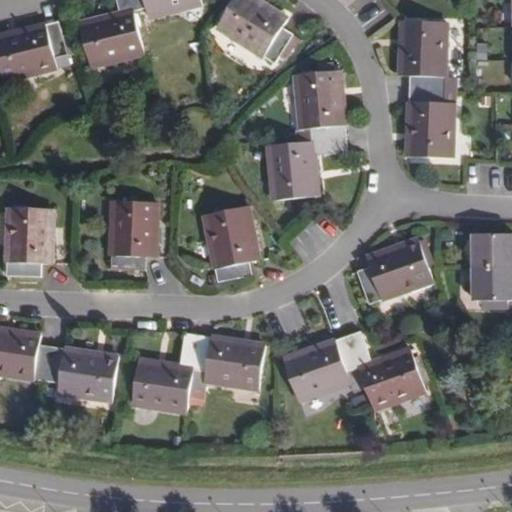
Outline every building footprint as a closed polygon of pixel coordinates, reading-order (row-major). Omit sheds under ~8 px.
[(140,59),(130,15),(125,0),(113,0),(118,17),(76,28),(88,72),(140,59)] [(196,0),(125,0),(130,15),(143,12),(146,23),(199,9),(196,0)] [(285,24),(246,0),(235,0),(216,33),(272,69),(290,40),(280,33),(285,24)] [(63,60),(54,26),(0,39),(0,85),(53,73),(51,64),(63,60)] [(409,96),(452,97),(452,83),(443,83),(443,27),(399,26),(399,81),(409,82),(409,96)] [(310,134),(311,146),(345,143),(339,75),(294,80),(299,135),(310,134)] [(451,163),(452,97),(409,96),(407,162),(451,163)] [(347,156),(345,143),(311,146),(266,150),(271,206),(316,201),(313,161),(347,156)] [(154,209),(109,207),(108,275),(142,276),(142,264),(153,264),(154,209)] [(257,266),(245,212),(201,220),(215,288),(248,281),(245,269),(257,266)] [(50,216),(4,214),(1,282),(35,282),(36,269),(48,270),(50,216)] [(511,240),(471,241),(472,273),(511,272),(511,240)] [(432,287),(417,247),(365,266),(368,274),(355,279),(367,311),(432,287)] [(511,272),(472,273),(473,306),(511,305),(511,272)] [(0,381),(44,388),(49,354),(35,352),(37,342),(0,336),(0,381)] [(344,341),(357,375),(373,416),(423,397),(408,356),(368,370),(356,337),(344,341)] [(183,419),(189,375),(194,342),(183,341),(178,372),(136,367),(129,411),(183,419)] [(357,375),(344,341),(281,365),(297,407),(349,388),(345,379),(357,375)] [(263,352),(194,342),(189,375),(203,377),(202,387),(257,395),(263,352)] [(116,364),(49,354),(44,388),(56,389),(54,400),(110,408),(116,364)]
